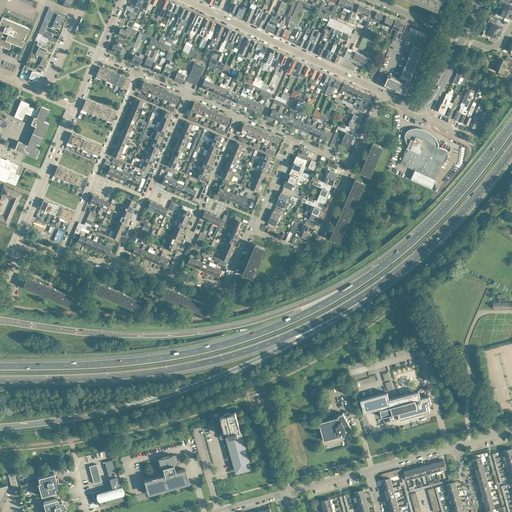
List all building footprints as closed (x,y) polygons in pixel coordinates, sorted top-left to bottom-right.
[(135,8),(138,0),(134,0),(133,4),(131,3),(130,6),(135,8)] [(144,0),(138,0),(135,8),(133,11),(133,12),(131,17),(135,19),(140,7),(141,8),(144,0)] [(148,9),(151,0),(146,0),(146,1),(147,2),(145,7),(143,12),(146,13),(146,12),(148,9)] [(156,5),(157,0),(151,0),(148,9),(146,12),(149,13),(150,10),(151,10),(153,6),(152,6),(153,4),(156,5)] [(170,1),(166,0),(163,0),(160,7),(163,8),(159,15),(157,19),(161,20),(170,1)] [(234,14),(240,0),(234,0),(230,11),(230,13),(234,14)] [(242,18),(249,2),(250,0),(246,0),(246,2),(243,9),(240,7),(236,15),(242,18)] [(259,0),(250,0),(249,2),(252,3),(244,19),(250,22),(259,0)] [(291,33),(304,4),(295,0),(294,0),(287,17),(285,20),(289,22),(288,26),(290,27),(288,32),(285,30),(282,37),(288,39),(291,32),(291,33)] [(351,10),(354,2),(348,0),(347,0),(344,7),(351,10)] [(413,0),(437,10),(440,3),(443,4),(442,4),(443,4),(444,0),(413,0)] [(501,2),(499,7),(502,9),(510,12),(511,8),(511,5),(508,4),(509,1),(505,0),(499,0),(500,1),(501,2)] [(168,20),(175,4),(171,2),(167,9),(168,9),(163,22),(166,23),(168,20)] [(180,6),(175,4),(168,20),(171,22),(175,12),(177,13),(180,6)] [(364,11),(365,7),(359,5),(356,11),(362,14),(364,11)] [(61,21),(65,14),(49,7),(39,31),(44,33),(48,24),(49,25),(53,18),(61,21)] [(177,28),(186,9),(181,7),(177,16),(179,17),(174,27),(177,28)] [(367,20),(368,18),(372,10),(365,7),(364,11),(362,14),(361,17),(366,20),(367,20)] [(256,24),(259,17),(261,12),(262,9),(259,8),(258,9),(257,8),(255,14),(254,13),(250,22),(256,24)] [(274,33),(277,25),(284,10),(279,8),(275,17),(272,16),(269,22),(265,29),(274,33)] [(191,11),(186,9),(177,28),(177,29),(180,31),(185,19),(187,20),(191,11)] [(262,28),(268,14),(270,10),(267,9),(266,13),(265,12),(264,14),(262,13),(260,18),(256,25),(262,28)] [(508,18),(510,12),(502,9),(501,12),(497,10),(495,16),(502,19),(503,16),(508,18)] [(189,34),(191,30),(198,15),(194,12),(189,21),(191,22),(187,33),(189,34)] [(382,18),(383,15),(376,12),(374,18),(373,21),(379,23),(379,24),(382,26),(383,24),(385,19),(382,18)] [(197,32),(204,17),(198,15),(191,30),(197,32)] [(390,27),(394,19),(387,16),(385,19),(383,24),(390,27)] [(0,47),(1,47),(1,46),(9,49),(11,44),(10,43),(10,42),(22,47),(24,42),(23,41),(26,33),(27,34),(29,28),(2,17),(0,21),(0,47)] [(62,22),(61,21),(53,18),(49,25),(59,29),(62,22)] [(203,36),(210,20),(206,18),(202,25),(203,25),(199,34),(203,36)] [(337,30),(343,32),(350,35),(353,28),(330,18),(329,20),(327,25),(335,29),(337,30)] [(491,25),(490,28),(497,32),(500,26),(495,24),(496,21),(489,18),(487,24),(491,25)] [(216,23),(210,20),(203,36),(207,37),(210,30),(212,31),(216,23)] [(392,28),(397,30),(403,33),(407,25),(396,20),(392,28)] [(279,26),(277,25),(274,33),(279,35),(284,22),(282,21),(279,26)] [(214,51),(225,27),(219,24),(216,33),(217,33),(215,39),(212,38),(210,44),(212,44),(212,45),(214,47),(212,50),(214,51)] [(121,28),(118,34),(127,38),(129,35),(134,37),(136,31),(127,27),(126,30),(121,28)] [(222,52),(232,30),(227,28),(222,38),(225,39),(223,42),(222,42),(219,50),(222,52)] [(303,47),(311,30),(307,28),(304,34),(303,33),(298,44),(303,47)] [(495,38),(497,32),(490,28),(488,31),(485,30),(482,35),(489,38),(490,36),(495,38)] [(308,49),(317,31),(314,29),(311,35),(312,35),(309,40),(308,40),(304,47),(308,49)] [(291,35),(288,40),(297,44),(302,32),(298,30),(295,37),(291,35)] [(322,56),(330,40),(327,38),(326,41),(324,40),(328,31),(325,30),(320,39),(324,40),(317,54),(322,56)] [(39,64),(43,66),(48,56),(44,55),(47,49),(44,48),(47,42),(48,40),(53,42),(55,38),(44,33),(39,31),(35,40),(38,41),(36,45),(38,46),(36,51),(36,52),(35,53),(43,56),(39,64)] [(231,50),(238,33),(233,31),(226,48),(231,50)] [(312,51),(316,44),(321,33),(317,31),(308,49),(312,51)] [(141,39),(143,34),(140,32),(135,43),(133,47),(137,49),(141,39)] [(347,41),(350,35),(343,32),(341,38),(347,41)] [(238,49),(244,36),(239,34),(236,41),(237,42),(236,44),(236,45),(235,47),(238,49)] [(251,39),(246,37),(242,46),(243,46),(241,52),(238,50),(236,55),(243,58),(251,39)] [(125,41),(117,38),(115,41),(116,41),(115,44),(114,44),(112,50),(120,53),(122,47),(121,47),(122,44),(123,44),(125,41)] [(149,53),(155,39),(152,38),(146,52),(149,53)] [(246,58),(250,59),(257,42),(253,40),(249,48),(251,48),(249,52),(246,58)] [(331,60),(339,42),(336,40),(331,51),(328,49),(324,57),(331,60)] [(169,51),(171,46),(165,44),(161,42),(159,47),(169,51)] [(256,60),(263,45),(258,43),(255,49),(257,50),(254,58),(256,60)] [(337,63),(345,46),(342,44),(337,54),(335,53),(332,60),(337,63)] [(189,54),(191,48),(185,45),(182,51),(189,54)] [(262,59),(268,47),(263,45),(256,60),(254,65),(257,66),(261,58),(262,59)] [(400,77),(407,80),(413,82),(412,82),(411,81),(412,79),(414,75),(416,69),(418,66),(420,60),(421,57),(423,53),(424,50),(413,45),(400,77)] [(354,61),(358,53),(348,48),(344,57),(354,61)] [(271,65),(277,51),(272,49),(266,62),(263,61),(260,68),(263,69),(265,66),(269,68),(270,67),(271,65)] [(281,53),(277,51),(271,65),(275,66),(277,62),(281,53)] [(370,54),(364,52),(363,51),(362,55),(364,56),(364,58),(365,58),(364,59),(365,60),(363,65),(368,68),(371,59),(373,60),(375,56),(370,53),(370,54)] [(141,64),(144,55),(140,53),(139,56),(135,55),(132,61),(141,64)] [(365,58),(364,58),(364,56),(362,55),(358,53),(354,61),(363,65),(365,60),(364,59),(365,58)] [(284,64),(287,56),(282,54),(275,70),(278,71),(281,63),(284,64)] [(150,69),(154,59),(148,56),(144,66),(150,69)] [(509,69),(511,63),(511,57),(508,56),(507,58),(506,57),(505,60),(500,58),(498,64),(506,67),(509,69)] [(215,67),(218,61),(211,58),(209,64),(215,67)] [(232,67),(237,68),(240,60),(235,58),(232,67)] [(156,63),(153,70),(160,73),(164,61),(161,59),(159,64),(156,63)] [(295,66),(297,61),(292,59),(288,69),(287,71),(292,74),(295,66)] [(222,70),(225,64),(218,61),(215,67),(217,68),(220,69),(222,70)] [(205,66),(204,66),(195,62),(190,75),(186,73),(185,75),(183,79),(187,81),(197,85),(205,66)] [(299,76),(305,64),(300,62),(297,67),(298,67),(296,71),(297,72),(296,75),(298,76),(294,84),(296,85),(298,79),(299,76)] [(169,77),(173,68),(169,67),(170,65),(167,63),(166,65),(162,74),(169,77)] [(36,72),(37,69),(25,64),(22,70),(30,74),(27,81),(33,83),(34,80),(37,81),(40,74),(36,72)] [(228,72),(230,67),(225,64),(222,70),(228,72)] [(505,70),(506,67),(498,64),(495,70),(500,72),(499,75),(506,78),(508,72),(505,70)] [(306,78),(311,67),(306,65),(301,76),(306,78)] [(101,78),(105,69),(99,67),(95,76),(101,78)] [(314,78),(317,70),(312,68),(309,76),(311,77),(309,82),(312,84),(312,82),(313,81),(314,78)] [(106,80),(110,71),(105,69),(101,78),(106,80)] [(183,79),(185,75),(182,73),(183,71),(183,70),(182,70),(180,69),(179,70),(179,72),(178,71),(177,75),(176,75),(176,76),(175,79),(182,82),(183,79)] [(278,79),(281,72),(278,71),(275,70),(272,77),(278,79)] [(319,81),(323,73),(317,70),(314,78),(313,81),(312,82),(312,84),(311,84),(316,87),(319,81)] [(111,83),(115,73),(110,71),(106,80),(111,83)] [(457,85),(461,77),(462,73),(458,71),(457,74),(455,77),(453,83),(457,85)] [(116,85),(120,75),(115,73),(111,83),(116,85)] [(326,85),(330,76),(325,74),(321,82),(324,84),(321,90),(323,91),(326,85)] [(121,87),(125,77),(120,75),(116,85),(121,87)] [(383,85),(388,88),(390,89),(392,90),(392,89),(394,90),(394,91),(396,91),(398,92),(402,94),(404,95),(406,96),(409,90),(410,88),(413,82),(407,80),(405,83),(388,75),(387,76),(386,79),(385,81),(383,85)] [(130,80),(125,77),(121,87),(126,89),(130,80)] [(211,82),(212,80),(211,79),(207,77),(206,78),(202,87),(208,90),(211,82)] [(336,79),(331,77),(327,84),(329,85),(325,94),(328,96),(329,93),(336,79)] [(341,82),(336,79),(329,93),(332,95),(336,87),(338,88),(341,82)] [(146,93),(150,84),(143,81),(140,89),(144,90),(143,92),(146,93)] [(217,85),(211,82),(208,90),(214,92),(217,85)] [(219,95),(224,84),(221,83),(220,86),(217,85),(214,92),(219,95)] [(346,92),(349,85),(343,83),(340,90),(339,92),(342,94),(343,91),(346,92)] [(152,94),(156,86),(150,84),(146,93),(145,95),(143,99),(146,100),(148,97),(149,93),(152,94)] [(225,97),(229,90),(230,87),(224,84),(219,95),(225,97)] [(351,95),(355,88),(349,85),(346,92),(344,95),(347,96),(350,97),(351,95)] [(158,96),(161,89),(156,86),(152,94),(158,96)] [(357,97),(360,90),(355,88),(351,95),(350,97),(353,98),(354,96),(357,97)] [(164,99),(167,91),(161,89),(158,96),(164,99)] [(231,100),(235,92),(229,90),(225,97),(231,100)] [(364,96),(365,93),(364,92),(360,90),(357,97),(356,100),(361,102),(362,100),(364,96)] [(464,107),(467,99),(471,91),(468,90),(467,93),(466,92),(460,105),(461,106),(459,112),(457,111),(453,118),(458,121),(464,107)] [(170,101),(173,94),(167,91),(164,99),(170,101)] [(297,100),(298,97),(300,93),(296,91),(295,95),(292,94),(290,97),(297,100)] [(237,103),(241,95),(235,92),(231,100),(237,103)] [(368,102),(371,96),(371,95),(365,93),(364,96),(362,100),(361,102),(361,104),(364,105),(365,101),(368,102)] [(445,114),(448,106),(452,95),(447,93),(442,103),(442,102),(438,111),(445,114)] [(176,104),(179,96),(173,94),(170,101),(172,102),(176,104)] [(249,108),(252,100),(249,99),(251,95),(248,94),(247,97),(243,105),(249,108)] [(243,105),(247,97),(241,95),(237,103),(243,105)] [(141,107),(143,101),(136,98),(134,104),(141,107)] [(451,117),(458,99),(455,98),(453,102),(454,102),(451,108),(449,107),(446,115),(451,117)] [(463,123),(466,115),(465,114),(471,100),(467,99),(464,107),(458,121),(463,123)] [(28,106),(29,104),(21,100),(14,117),(22,120),(25,113),(27,114),(30,107),(28,106)] [(87,111),(91,102),(85,100),(81,109),(87,111)] [(255,110),(258,102),(252,100),(249,108),(255,110)] [(92,113),(96,104),(91,102),(87,111),(92,113)] [(196,113),(200,105),(194,102),(190,110),(196,113)] [(261,113),(264,105),(258,102),(255,110),(261,113)] [(281,121),(284,114),(281,113),(283,108),(282,108),(284,104),(282,103),(281,106),(279,111),(275,119),(281,121)] [(97,116),(101,106),(96,104),(92,113),(97,116)] [(145,110),(146,108),(144,107),(143,108),(141,107),(134,104),(133,106),(132,106),(131,109),(138,112),(141,114),(142,111),(144,111),(145,111),(145,110)] [(49,109),(41,105),(39,110),(30,107),(27,114),(34,117),(31,124),(33,125),(25,144),(18,141),(14,149),(36,158),(39,150),(35,148),(36,144),(39,145),(48,123),(44,121),(49,109)] [(202,115),(206,107),(200,105),(196,113),(202,115)] [(468,125),(472,118),(470,117),(475,106),(472,105),(464,123),(468,125)] [(102,118),(106,108),(101,106),(97,116),(102,118)] [(208,118),(212,110),(206,107),(202,115),(208,118)] [(107,120),(111,110),(106,108),(102,118),(107,120)] [(136,118),(138,112),(131,109),(129,115),(136,118)] [(275,119),(279,111),(276,110),(276,111),(273,109),(270,116),(275,119)] [(116,113),(111,110),(107,120),(112,122),(116,113)] [(172,113),(165,110),(163,116),(169,119),(172,113)] [(214,120),(218,112),(212,110),(208,118),(214,120)] [(353,114),(351,120),(359,124),(361,117),(359,116),(360,113),(353,110),(351,114),(353,114)] [(475,128),(478,121),(479,117),(481,118),(482,114),(476,111),(470,126),(475,128)] [(220,123),(223,115),(218,112),(214,120),(220,123)] [(286,123),(290,116),(287,115),(284,114),(281,121),(286,123)] [(133,124),(136,118),(129,115),(126,121),(133,124)] [(226,125),(230,118),(223,115),(220,123),(226,125)] [(167,125),(169,119),(163,116),(160,122),(167,125)] [(292,126),(295,119),(292,117),(290,116),(286,123),(292,126)] [(297,128),(301,120),(298,119),(298,120),(295,119),(292,126),(297,128)] [(356,130),(359,124),(351,120),(349,119),(348,122),(350,123),(349,126),(347,125),(346,125),(345,125),(343,128),(345,129),(352,131),(353,128),(356,130)] [(303,131),(306,123),(303,122),(303,121),(301,120),(297,128),(303,131)] [(132,127),(133,124),(126,121),(124,127),(131,130),(134,131),(134,130),(135,128),(132,127)] [(186,121),(183,127),(190,130),(194,131),(196,125),(186,121)] [(165,131),(167,125),(160,122),(158,128),(165,131)] [(309,133),(312,125),(310,124),(309,125),(306,123),(303,131),(309,133)] [(247,134),(250,126),(244,124),(241,132),(247,134)] [(314,135),(317,128),(314,127),(314,126),(312,125),(309,133),(314,135)] [(253,137),(256,129),(250,126),(247,134),(253,137)] [(134,131),(131,130),(124,127),(121,132),(128,135),(131,136),(132,133),(133,132),(134,131)] [(194,131),(190,130),(183,127),(181,132),(188,135),(189,132),(192,134),(194,131)] [(162,136),(165,131),(158,128),(155,133),(162,136)] [(320,138),(323,130),(321,129),(320,129),(317,128),(314,135),(320,138)] [(408,144),(409,145),(409,146),(401,164),(415,170),(411,179),(432,189),(436,180),(435,179),(448,151),(438,147),(437,144),(437,142),(435,140),(434,137),(432,136),(430,134),(428,132),(426,131),(423,130),(421,130),(418,129),(416,129),(415,129),(415,128),(412,129),(411,130),(408,131),(407,133),(406,135),(406,138),(406,140),(407,142),(408,144)] [(259,139),(262,131),(256,129),(253,137),(259,139)] [(351,142),(354,136),(351,135),(352,131),(345,129),(344,132),(346,133),(343,138),(351,142)] [(330,138),(333,134),(329,132),(328,133),(325,131),(326,131),(323,130),(320,138),(326,140),(327,137),(330,138)] [(265,142),(268,134),(262,131),(259,139),(265,142)] [(127,139),(128,135),(121,132),(119,138),(129,142),(129,141),(130,140),(127,139)] [(160,142),(162,136),(155,133),(153,132),(151,136),(151,137),(150,138),(160,142)] [(187,137),(188,135),(181,132),(179,138),(186,141),(188,142),(190,139),(187,137)] [(221,136),(212,132),(210,138),(219,142),(221,136)] [(72,144),(76,135),(71,133),(67,142),(72,144)] [(271,144),(274,136),(268,134),(265,142),(271,144)] [(78,147),(81,137),(76,135),(72,144),(78,147)] [(277,147),(280,139),(274,136),(271,144),(277,147)] [(83,149),(87,139),(81,137),(78,147),(83,149)] [(128,145),(128,143),(129,142),(119,138),(117,144),(124,147),(125,144),(128,145)] [(157,148),(160,142),(150,138),(150,139),(149,140),(152,141),(150,145),(157,148)] [(186,141),(179,138),(176,143),(183,146),(186,147),(188,142),(186,141)] [(217,147),(219,142),(210,138),(208,143),(217,147)] [(351,142),(343,138),(341,138),(337,147),(344,150),(346,146),(349,148),(351,142)] [(88,151),(92,141),(87,139),(83,149),(88,151)] [(93,153),(97,144),(92,141),(88,151),(93,153)] [(241,150),(244,145),(237,142),(234,148),(241,150)] [(182,149),(183,146),(176,143),(174,149),(183,153),(184,153),(185,150),(182,149)] [(214,153),(217,147),(208,143),(208,144),(207,144),(205,149),(208,150),(214,153)] [(383,147),(376,144),(373,143),(370,149),(369,151),(367,158),(377,162),(383,147)] [(102,146),(97,144),(93,153),(98,155),(102,146)] [(121,153),(124,147),(117,144),(114,150),(121,153)] [(155,153),(157,148),(150,145),(148,150),(155,153)] [(239,156),(241,150),(234,148),(232,153),(239,156)] [(153,159),(155,153),(148,150),(145,149),(145,150),(144,152),(147,153),(146,156),(153,159)] [(181,158),(183,153),(174,149),(172,154),(179,157),(181,158)] [(119,158),(121,153),(114,150),(112,155),(119,158)] [(212,158),(214,153),(208,150),(205,156),(212,158)] [(236,162),(239,156),(232,153),(229,159),(236,162)] [(178,159),(179,157),(172,154),(169,160),(179,164),(180,161),(178,159)] [(270,163),(272,157),(266,154),(264,157),(262,156),(261,158),(260,159),(263,160),(270,163)] [(308,157),(307,156),(301,154),(299,157),(296,156),(294,162),(304,166),(305,162),(303,162),(304,159),(306,160),(308,157)] [(210,164),(212,158),(205,156),(203,155),(201,160),(210,164)] [(150,165),(153,159),(146,156),(144,159),(142,158),(141,160),(140,161),(143,162),(150,165)] [(14,173),(18,165),(0,157),(0,179),(15,185),(19,175),(14,173)] [(371,177),(377,162),(367,158),(364,164),(363,166),(360,172),(371,177)] [(234,168),(236,162),(229,159),(227,165),(234,168)] [(178,166),(179,164),(169,160),(167,165),(176,169),(177,166),(178,166)] [(207,169),(210,164),(201,160),(199,163),(202,164),(201,166),(207,169)] [(267,168),(270,163),(263,160),(261,166),(267,168)] [(314,170),(317,162),(312,160),(308,168),(314,170)] [(148,171),(150,165),(143,162),(140,161),(140,162),(138,167),(141,168),(148,171)] [(304,166),(294,162),(291,168),(294,169),(293,172),(300,175),(301,172),(299,171),(302,165),(304,166)] [(265,174),(267,168),(261,166),(258,164),(256,169),(256,170),(258,171),(265,174)] [(232,171),(234,168),(227,165),(224,170),(231,173),(234,175),(235,173),(235,172),(232,171)] [(58,178),(62,168),(57,166),(53,175),(58,178)] [(113,176),(116,169),(110,166),(107,173),(113,176)] [(205,175),(207,169),(201,166),(200,169),(197,168),(196,171),(205,175)] [(335,172),(336,169),(329,166),(328,170),(325,175),(326,176),(327,176),(335,179),(338,173),(335,172)] [(63,180),(67,170),(62,168),(58,178),(63,180)] [(119,178),(122,172),(116,169),(113,176),(119,178)] [(69,182),(73,172),(67,170),(63,180),(69,182)] [(125,181),(129,172),(123,170),(122,172),(119,178),(125,181)] [(233,176),(234,175),(231,173),(224,170),(222,176),(232,181),(232,180),(233,176)] [(193,177),(203,181),(204,181),(203,181),(205,177),(204,177),(205,175),(196,171),(193,177)] [(263,180),(265,174),(258,171),(256,177),(263,180)] [(73,184),(77,175),(73,172),(69,182),(73,184)] [(132,184),(135,177),(133,176),(134,174),(129,172),(125,181),(132,184)] [(303,181),(305,177),(300,175),(293,172),(292,175),(289,174),(286,180),(294,183),(297,178),(303,181)] [(138,186),(142,177),(143,176),(140,175),(140,176),(136,174),(135,177),(132,184),(138,186)] [(168,186),(171,179),(172,177),(166,174),(165,175),(161,183),(168,186)] [(79,186),(83,177),(77,175),(73,184),(79,186)] [(333,185),(335,179),(327,176),(326,176),(325,179),(326,180),(325,182),(319,179),(318,183),(329,187),(330,184),(333,185)] [(88,179),(83,177),(79,186),(84,188),(88,179)] [(260,186),(263,180),(256,177),(253,183),(260,186)] [(174,189),(177,182),(171,179),(168,186),(174,189)] [(366,184),(364,183),(355,179),(353,186),(352,186),(351,188),(352,188),(349,194),(359,199),(366,184)] [(295,188),(296,184),(294,183),(286,180),(283,186),(286,187),(285,190),(297,195),(298,192),(292,189),(293,187),(295,188)] [(180,192),(183,185),(177,182),(174,189),(180,192)] [(258,192),(260,186),(253,183),(251,182),(250,183),(249,185),(252,186),(251,189),(258,192)] [(327,198),(330,192),(327,190),(329,187),(318,183),(316,186),(322,188),(321,191),(320,191),(319,194),(327,198)] [(186,194),(189,188),(183,185),(180,192),(186,194)] [(223,197),(226,190),(227,187),(225,185),(223,189),(220,187),(217,194),(222,196),(223,197)] [(0,199),(0,222),(7,226),(17,204),(19,202),(18,201),(21,194),(3,186),(0,194),(2,195),(0,199)] [(193,189),(189,188),(186,194),(193,197),(194,193),(197,194),(199,189),(194,187),(193,189)] [(231,196),(232,193),(226,190),(223,197),(229,199),(231,196)] [(290,199),(291,196),(302,200),(303,198),(297,195),(285,190),(284,193),(281,192),(278,198),(289,203),(290,203),(293,204),(295,201),(290,199)] [(236,202),(239,194),(240,192),(237,191),(236,194),(232,193),(231,196),(229,199),(236,202)] [(242,205),(245,198),(245,196),(239,194),(236,202),(242,205)] [(325,204),(327,198),(319,194),(317,200),(310,197),(309,201),(321,205),(322,202),(325,204)] [(353,213),(359,199),(349,194),(346,201),(346,200),(345,202),(345,203),(343,209),(353,213)] [(95,204),(98,197),(93,195),(92,196),(90,202),(95,204)] [(101,206),(104,200),(98,197),(95,204),(101,206)] [(125,197),(123,202),(125,203),(132,206),(134,201),(128,198),(125,197)] [(251,201),(245,198),(242,205),(248,207),(251,201)] [(290,203),(289,203),(278,198),(276,204),(279,205),(277,208),(285,211),(286,209),(287,209),(290,203)] [(44,211),(48,201),(43,199),(39,209),(44,211)] [(105,212),(109,202),(104,200),(101,206),(100,209),(105,212)] [(49,213),(53,204),(48,201),(44,211),(49,213)] [(152,210),(155,203),(150,201),(147,208),(152,210)] [(320,216),(322,210),(319,208),(321,205),(309,201),(308,204),(312,206),(310,212),(320,216)] [(129,212),(132,206),(125,203),(123,202),(122,202),(120,208),(123,209),(129,212)] [(158,212),(161,206),(155,203),(152,210),(158,212)] [(55,215),(58,206),(53,204),(49,213),(55,215)] [(182,205),(181,208),(179,214),(187,218),(190,212),(187,211),(188,208),(182,205)] [(60,217),(64,208),(58,206),(55,215),(60,217)] [(166,208),(161,206),(158,212),(163,215),(166,208)] [(65,219),(69,210),(64,208),(60,217),(65,219)] [(283,215),(285,211),(277,208),(276,212),(273,210),(271,216),(279,219),(281,214),(283,215)] [(127,217),(129,212),(123,209),(120,214),(127,217)] [(347,228),(353,213),(343,209),(340,215),(339,215),(339,217),(336,224),(347,228)] [(74,212),(69,210),(65,219),(70,222),(74,212)] [(317,222),(320,216),(310,212),(306,210),(305,214),(310,216),(310,218),(308,217),(306,220),(313,223),(314,220),(317,222)] [(125,223),(127,217),(120,214),(116,212),(115,215),(119,217),(118,220),(125,223)] [(207,221),(209,214),(204,212),(201,218),(207,221)] [(178,216),(180,217),(178,220),(185,223),(187,218),(179,214),(178,216)] [(212,223),(215,216),(209,214),(207,221),(212,223)] [(221,219),(215,216),(212,223),(218,225),(221,219)] [(235,216),(234,219),(237,220),(234,225),(241,228),(243,223),(240,221),(241,218),(235,216)] [(276,225),(279,219),(271,216),(268,222),(271,224),(270,227),(277,230),(278,226),(276,225)] [(185,223),(178,220),(175,219),(173,225),(176,226),(183,229),(185,223)] [(122,228),(125,223),(118,220),(116,225),(122,228)] [(312,234),(315,228),(312,227),(313,223),(306,220),(306,221),(305,224),(304,223),(301,229),(304,230),(312,234)] [(340,243),(347,228),(336,224),(334,230),(333,230),(332,232),(333,232),(330,239),(340,243)] [(120,234),(122,228),(116,225),(113,231),(120,234)] [(239,234),(241,228),(234,225),(232,231),(239,234)] [(180,234),(183,229),(176,226),(173,231),(180,234)] [(236,239),(239,234),(232,231),(229,230),(228,232),(231,233),(229,236),(236,239)] [(309,240),(312,234),(304,230),(302,236),(300,236),(298,239),(305,242),(306,239),(309,240)] [(118,240),(120,234),(113,231),(111,237),(118,240)] [(178,240),(180,234),(173,231),(171,237),(178,240)] [(83,244),(86,238),(80,235),(77,241),(83,244)] [(234,245),(236,239),(229,236),(227,242),(234,245)] [(176,245),(178,240),(171,237),(169,242),(176,245)] [(89,247),(92,240),(86,238),(83,244),(89,247)] [(96,250),(99,243),(92,240),(89,247),(96,250)] [(173,251),(176,245),(169,242),(166,248),(173,251)] [(232,250),(234,245),(227,242),(225,247),(232,250)] [(102,252),(105,246),(99,243),(96,250),(102,252)] [(112,246),(106,243),(105,246),(102,252),(108,255),(110,252),(112,246)] [(260,263),(266,248),(256,244),(253,251),(253,250),(252,252),(252,253),(249,259),(260,263)] [(138,255),(141,248),(135,246),(132,252),(138,255)] [(229,256),(232,250),(225,247),(222,253),(229,256)] [(144,258),(147,251),(141,248),(138,255),(144,258)] [(151,260),(153,254),(147,251),(144,258),(151,260)] [(227,261),(229,256),(222,253),(220,258),(227,261)] [(160,256),(153,254),(151,260),(157,263),(160,256)] [(166,256),(161,254),(160,256),(157,263),(163,266),(167,258),(166,256)] [(193,266),(196,260),(189,257),(187,263),(193,266)] [(253,278),(260,263),(249,259),(247,265),(246,265),(245,267),(246,267),(243,274),(253,278)] [(199,269),(202,262),(196,260),(193,266),(199,269)] [(205,272),(208,265),(202,262),(199,269),(205,272)] [(212,274),(215,268),(208,265),(205,272),(212,274)] [(221,270),(215,268),(212,274),(218,277),(221,270)] [(42,283),(36,280),(34,279),(27,277),(23,287),(38,293),(42,283)] [(111,288),(105,285),(104,285),(105,285),(103,284),(96,282),(92,292),(107,298),(111,288)] [(57,289),(50,287),(50,286),(48,285),(48,286),(42,283),(38,293),(52,300),(57,289)] [(180,293),(174,290),(172,289),(165,287),(161,297),(176,303),(180,293)] [(126,294),(119,292),(119,291),(117,290),(117,291),(111,288),(107,298),(121,304),(126,294)] [(71,296),(65,293),(63,292),(57,289),(52,300),(67,306),(71,296)] [(195,299),(188,297),(189,296),(187,295),(186,296),(180,293),(176,303),(190,309),(195,299)] [(140,301),(134,298),(132,297),(126,294),(121,304),(136,311),(140,301)] [(210,306),(203,303),(203,302),(201,302),(195,299),(190,309),(205,316),(210,306)] [(507,402),(511,400),(511,395),(511,391),(511,388),(502,391),(503,394),(505,394),(507,402)] [(420,397),(420,395),(419,391),(389,399),(388,398),(389,398),(387,392),(360,400),(364,412),(380,408),(380,409),(382,417),(398,412),(398,413),(399,419),(430,411),(428,405),(428,404),(431,403),(429,396),(420,398),(420,397)] [(497,401),(503,400),(501,391),(495,393),(497,401)] [(272,405),(270,396),(264,397),(264,398),(262,398),(261,397),(257,398),(259,404),(263,403),(264,406),(265,410),(269,409),(268,408),(270,407),(270,406),(272,405)] [(242,430),(238,418),(237,412),(236,412),(235,411),(221,416),(221,417),(220,417),(219,418),(218,419),(218,420),(217,421),(217,422),(217,423),(221,435),(222,435),(222,436),(223,436),(224,438),(227,438),(236,469),(238,469),(239,471),(242,470),(242,471),(245,470),(245,469),(248,468),(247,466),(250,466),(241,434),(239,434),(238,431),(242,430)] [(342,435),(341,433),(342,433),(342,432),(343,432),(344,432),(344,433),(345,433),(345,434),(346,434),(345,433),(346,430),(351,427),(343,413),(338,416),(339,417),(337,418),(337,417),(319,422),(324,440),(342,435)] [(184,469),(185,469),(175,472),(175,470),(176,470),(175,466),(174,467),(173,465),(179,464),(176,455),(172,455),(172,454),(170,454),(168,455),(166,455),(165,456),(163,456),(161,457),(160,457),(158,458),(158,459),(155,460),(157,470),(162,468),(164,475),(144,480),(144,481),(145,480),(149,493),(187,482),(184,469)] [(446,469),(444,460),(440,461),(440,460),(438,460),(441,470),(446,469),(449,479),(452,478),(449,468),(446,469)] [(122,495),(123,494),(121,487),(120,487),(113,463),(105,465),(112,489),(100,492),(100,491),(99,491),(98,491),(97,491),(96,491),(95,492),(94,492),(93,492),(92,493),(93,495),(93,496),(93,497),(93,498),(93,499),(94,499),(94,500),(95,501),(96,501),(97,504),(100,503),(100,504),(101,504),(101,505),(102,505),(102,504),(103,504),(103,503),(103,502),(103,501),(102,501),(101,501),(101,500),(104,499),(105,505),(123,500),(122,495)] [(101,481),(96,464),(89,466),(94,483),(101,481)] [(487,466),(484,467),(475,469),(476,472),(475,473),(475,475),(485,472),(488,471),(487,466)] [(56,479),(56,478),(54,473),(38,477),(39,483),(38,483),(41,496),(56,492),(55,490),(58,489),(55,479),(56,479)] [(15,476),(9,478),(11,485),(14,486),(14,488),(18,487),(15,476)] [(457,483),(457,481),(446,484),(448,489),(457,487),(456,484),(457,483)] [(64,510),(62,503),(61,500),(58,500),(58,499),(43,503),(45,511),(65,511),(64,510)]
